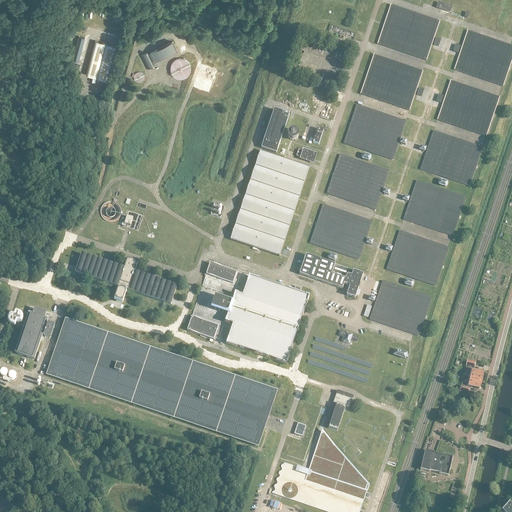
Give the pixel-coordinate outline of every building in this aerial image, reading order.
[(438,3),(436,8),(450,12),(452,7),(438,3)] [(391,5),(377,44),(426,60),(440,21),(391,5)] [(454,70),(465,74),(503,86),(511,60),(511,45),(510,45),(467,31),(454,70)] [(77,35),(71,59),(78,60),(84,36),(77,35)] [(86,75),(107,81),(116,46),(95,41),(86,75)] [(150,54),(148,55),(147,52),(140,56),(147,69),(154,66),(154,65),(160,62),(158,60),(177,50),(173,41),(149,52),(150,54)] [(374,55),(367,75),(360,94),(410,110),(423,71),(374,55)] [(171,67),(171,71),(171,74),(173,77),(176,79),(179,80),(182,80),(186,79),(189,77),(191,74),(192,71),(191,67),(190,64),(187,61),(184,60),(181,59),(177,60),(174,62),(172,64),(171,67)] [(134,79),(135,80),(135,82),(137,83),(138,83),(140,84),(142,83),(143,82),(144,81),(145,79),(145,77),(144,76),(143,74),(141,73),(139,73),(138,73),(136,74),(135,75),(134,77),(134,79)] [(437,120),(448,124),(486,136),(500,97),(450,81),(437,120)] [(356,106),(344,143),(344,144),(345,144),(392,160),(393,160),(393,159),(406,122),(405,121),(358,105),(356,106)] [(274,110),(261,148),(276,153),(289,115),(274,110)] [(320,144),(323,129),(317,128),(314,143),(320,144)] [(299,136),(299,134),(298,133),(297,132),(295,131),(294,131),(292,131),(290,132),(289,134),(288,136),(288,137),(289,139),(290,141),(292,142),(294,142),(295,142),(297,141),(298,139),(299,138),(299,137),(299,136)] [(433,132),(421,169),(421,170),(469,186),(470,186),(470,185),(482,148),(482,147),(434,131),(433,131),(433,132)] [(300,157),(300,159),(313,164),(317,154),(303,149),(303,151),(298,150),(296,156),(300,157)] [(284,157),(283,159),(264,152),(261,151),(260,151),(260,152),(259,154),(259,155),(259,156),(258,156),(258,157),(258,158),(258,159),(257,160),(257,161),(257,162),(256,162),(256,163),(255,166),(254,169),(254,170),(254,171),(253,172),(253,174),(252,175),(252,176),(252,177),(251,178),(250,180),(250,181),(249,184),(249,186),(248,186),(248,188),(247,190),(247,192),(246,192),(246,195),(245,195),(245,196),(244,199),(244,198),(244,199),(244,200),(243,201),(243,202),(243,203),(242,204),(242,205),(242,206),(241,207),(240,210),(239,213),(239,214),(239,215),(238,216),(239,216),(238,217),(238,218),(237,219),(237,220),(237,221),(236,222),(237,222),(236,224),(235,224),(235,225),(235,227),(230,240),(280,256),(284,242),(285,241),(286,238),(286,236),(287,234),(288,232),(288,230),(289,227),(290,226),(290,224),(291,224),(291,223),(291,222),(291,221),(292,220),(292,219),(292,218),(293,218),(293,217),(293,216),(293,215),(294,212),(295,212),(294,212),(295,209),(296,209),(296,208),(296,207),(296,206),(297,205),(297,204),(297,203),(298,203),(298,202),(298,201),(298,200),(299,198),(300,197),(299,197),(300,194),(301,194),(301,192),(302,190),(302,188),(303,188),(303,186),(304,183),(305,182),(304,182),(305,179),(306,179),(306,178),(306,177),(307,176),(307,175),(307,174),(308,172),(308,171),(309,168),(309,167),(306,166),(287,160),(287,158),(284,157)] [(339,156),(327,193),(328,194),(375,210),(376,210),(376,209),(389,173),(388,171),(341,155),(340,155),(340,156),(339,156)] [(416,182),(404,219),(404,220),(452,236),(453,236),(453,235),(465,199),(466,198),(465,198),(465,197),(417,181),(416,181),(416,182)] [(323,205),(310,242),(310,243),(311,244),(358,260),(359,260),(359,259),(372,222),(372,221),(371,221),(324,205),(323,205)] [(133,219),(127,216),(124,224),(130,226),(133,219)] [(399,232),(387,269),(387,270),(435,286),(436,285),(448,249),(448,247),(401,231),(399,232)] [(165,254),(179,259),(181,253),(167,248),(165,254)] [(162,257),(163,251),(155,249),(153,254),(162,257)] [(119,287),(115,300),(122,303),(127,289),(171,304),(177,287),(134,272),(138,262),(127,259),(124,269),(81,254),(75,272),(119,287)] [(306,255),(303,265),(299,274),(342,289),(344,284),(347,285),(349,287),(346,296),(355,299),(363,274),(306,255)] [(210,262),(206,275),(233,284),(237,272),(210,262)] [(249,276),(242,296),(235,293),(232,301),(216,295),(211,309),(228,314),(225,322),(233,325),(226,344),(286,364),(309,297),(249,276)] [(382,282),(370,319),(370,320),(371,320),(418,336),(419,336),(419,335),(432,299),(432,298),(431,298),(431,297),(384,281),(383,281),(382,282)] [(367,305),(363,317),(368,318),(372,307),(367,305)] [(44,336),(50,339),(54,326),(48,324),(48,325),(46,325),(47,323),(48,320),(48,318),(45,317),(46,313),(46,312),(45,311),(45,310),(44,309),(44,308),(43,307),(42,307),(41,307),(40,307),(39,307),(38,307),(37,307),(36,308),(35,309),(33,313),(30,312),(29,314),(28,318),(27,318),(27,320),(27,321),(26,321),(25,326),(26,326),(25,327),(23,331),(24,331),(24,332),(23,332),(21,337),(22,337),(22,338),(21,338),(19,342),(20,342),(20,343),(19,343),(18,348),(18,349),(17,348),(16,353),(16,354),(17,354),(32,359),(34,360),(34,359),(35,359),(36,355),(35,354),(36,354),(38,349),(37,349),(37,348),(38,348),(40,344),(39,344),(39,343),(40,343),(42,338),(41,338),(41,337),(42,338),(43,335),(44,336)] [(14,317),(11,317),(10,316),(9,320),(9,321),(9,322),(9,323),(10,324),(11,325),(15,327),(16,322),(20,324),(22,320),(22,319),(22,318),(21,317),(21,316),(20,315),(19,315),(15,314),(14,317)] [(192,317),(188,331),(214,340),(218,326),(192,317)] [(205,367),(102,332),(66,320),(58,345),(56,351),(47,375),(258,447),(269,414),(277,391),(205,367)] [(340,331),(340,332),(339,336),(343,337),(342,341),(349,344),(351,340),(357,342),(358,337),(340,331)] [(394,354),(394,355),(405,359),(406,358),(407,358),(408,355),(407,355),(407,354),(407,353),(401,351),(400,351),(396,350),(395,351),(395,353),(394,354)] [(16,372),(4,368),(0,370),(0,369),(0,376),(0,378),(3,379),(4,380),(8,382),(10,381),(13,382),(16,380),(18,376),(16,372)] [(470,370),(469,378),(482,381),(483,376),(482,376),(483,373),(470,370)] [(37,386),(52,392),(55,384),(39,378),(39,379),(38,378),(35,386),(37,386)] [(482,381),(469,378),(467,386),(479,388),(480,385),(481,386),(482,381)] [(461,385),(459,392),(468,394),(469,393),(470,387),(461,385)] [(336,392),(337,393),(334,402),(337,403),(337,405),(336,408),(335,408),(336,408),(335,411),(334,411),(334,412),(335,412),(334,415),(333,415),(332,418),(331,421),(331,422),(330,425),(329,428),(337,431),(338,428),(338,427),(339,424),(340,424),(339,424),(340,421),(341,421),(342,418),(342,417),(343,414),(344,411),(345,408),(345,407),(345,406),(349,407),(352,398),(354,398),(354,396),(337,390),(336,392)] [(298,423),(294,434),(302,437),(306,426),(298,423)] [(272,493),(326,511),(359,511),(369,485),(326,436),(321,434),(322,432),(321,432),(308,471),(284,463),(283,464),(282,465),(281,466),(281,467),(281,468),(282,469),(282,470),(281,471),(280,471),(279,472),(279,473),(279,474),(279,475),(279,476),(279,477),(278,478),(277,478),(276,479),(276,480),(277,481),(277,482),(277,483),(277,484),(276,485),(275,485),(274,486),(274,487),(274,488),(275,489),(275,490),(274,491),(273,492),(272,492),(272,493)] [(427,452),(425,451),(424,451),(424,452),(425,452),(424,453),(424,455),(424,456),(423,458),(423,460),(422,461),(423,461),(422,463),(422,464),(421,466),(421,468),(421,469),(420,469),(420,470),(422,471),(423,471),(423,470),(425,471),(427,471),(427,472),(428,472),(430,472),(431,472),(433,472),(434,472),(435,473),(436,473),(439,473),(439,474),(441,475),(442,475),(443,475),(444,475),(446,476),(448,477),(449,475),(449,474),(449,473),(449,471),(450,471),(450,469),(451,466),(452,463),(451,463),(452,461),(452,460),(453,458),(451,457),(450,457),(448,457),(446,456),(445,456),(443,455),(443,456),(440,456),(439,455),(438,455),(435,454),(434,454),(434,453),(432,453),(431,453),(430,452),(427,452)]
